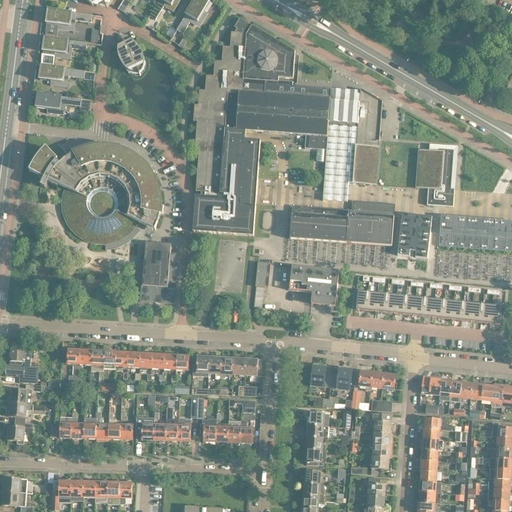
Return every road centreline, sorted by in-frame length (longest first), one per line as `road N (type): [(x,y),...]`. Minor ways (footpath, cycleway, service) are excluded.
road 1 (tertiary): [(511,136),(274,0)]
road 2 (residential): [(181,335),(187,200),(179,168),(149,132),(101,113)]
road 3 (residential): [(101,113),(108,24),(116,19),(198,68)]
road 4 (residential): [(0,322),(181,335)]
road 5 (residential): [(403,511),(412,356)]
road 6 (residential): [(143,466),(0,462)]
road 7 (residential): [(270,341),(412,356)]
road 8 (residential): [(264,469),(270,341)]
road 9 (residential): [(264,469),(143,466)]
